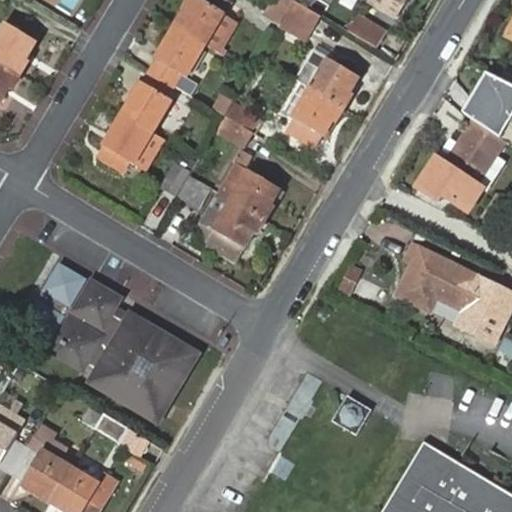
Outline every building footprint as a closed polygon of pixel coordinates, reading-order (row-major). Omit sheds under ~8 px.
[(224,0),(194,0),(178,28),(207,45),(224,16),(222,16),(230,3),(224,0)] [(274,0),(264,17),(281,28),(297,1),(294,0),(274,0)] [(316,0),(297,0),(297,1),(310,10),(316,0)] [(395,0),(369,0),(369,1),(388,12),(395,0)] [(297,1),(281,28),(307,44),(323,17),(310,10),(297,1)] [(349,33),(376,50),(385,35),(359,18),(349,33)] [(0,37),(0,66),(21,79),(30,63),(28,62),(37,47),(6,27),(0,37)] [(207,45),(178,28),(152,73),(178,88),(183,80),(186,81),(207,45)] [(312,89),(346,109),(353,97),(350,95),(358,80),(328,62),(322,71),(312,89)] [(309,64),(298,81),(305,85),(312,89),(322,71),(309,64)] [(13,93),(21,79),(0,66),(0,106),(1,107),(10,92),(13,93)] [(509,135),(511,128),(511,78),(493,69),(469,114),(509,135)] [(178,88),(152,73),(126,116),(155,133),(172,105),(169,103),(178,88)] [(336,126),(346,109),(312,89),(305,85),(287,117),(288,117),(281,130),(313,149),(321,135),(325,138),(333,124),(336,126)] [(225,100),(217,112),(227,118),(234,105),(225,100)] [(226,118),(252,134),(261,122),(234,105),(227,118),(226,118)] [(155,133),(126,116),(99,161),(125,177),(132,166),(135,166),(155,133)] [(244,149),(252,134),(226,118),(217,133),(244,149)] [(477,184),(504,138),(472,120),(445,164),(477,184)] [(155,133),(135,166),(149,175),(168,141),(155,133)] [(162,190),(177,199),(191,177),(177,168),(162,190)] [(234,201),(268,222),(275,208),(273,207),(281,193),(249,174),(234,201)] [(191,177),(177,199),(194,209),(208,186),(191,177)] [(511,198),(499,191),(483,217),(501,229),(511,212),(511,198)] [(258,238),(268,222),(234,201),(221,194),(202,226),(216,234),(246,252),(255,237),(258,238)] [(246,252),(216,234),(206,250),(236,269),(246,252)] [(438,300),(452,307),(469,275),(420,251),(396,295),(431,313),(438,300)] [(61,266),(22,330),(50,347),(66,320),(71,323),(81,329),(87,319),(77,313),(72,310),(89,282),(61,266)] [(469,275),(452,307),(459,310),(475,278),(469,275)] [(71,323),(52,354),(84,372),(88,365),(98,372),(92,383),(158,424),(199,357),(128,315),(120,329),(115,325),(109,321),(121,302),(93,285),(77,313),(87,319),(81,329),(71,323)] [(511,318),(511,315),(511,298),(503,296),(498,313),(511,318)] [(496,357),(511,325),(493,317),(477,348),(496,357)] [(21,366),(0,353),(0,374),(12,381),(21,366)] [(350,395),(334,420),(357,435),(373,409),(350,395)] [(130,431),(105,416),(96,431),(121,446),(130,431)] [(0,470),(12,478),(28,450),(15,443),(18,438),(0,427),(0,470)] [(426,443),(383,508),(389,511),(511,511),(511,495),(476,474),(426,443)] [(39,457),(28,450),(12,478),(24,485),(22,488),(52,505),(72,470),(42,452),(39,457)] [(72,470),(52,505),(63,511),(71,511),(72,511),(71,511),(102,511),(119,484),(107,477),(101,488),(72,470)]
